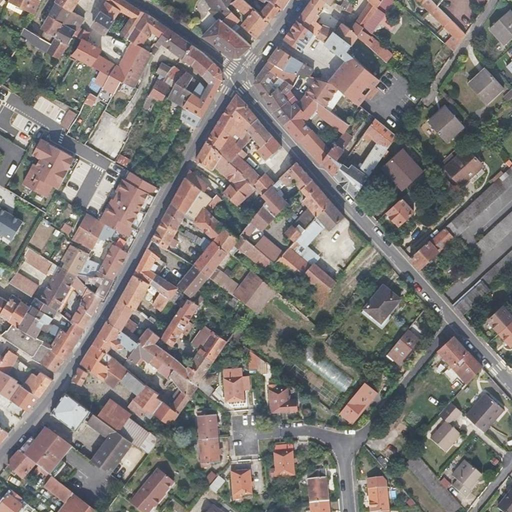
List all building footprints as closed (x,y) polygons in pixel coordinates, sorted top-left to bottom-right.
[(43,0),(42,0),(10,0),(10,3),(35,16),(44,1),(43,0)] [(79,0),(56,0),(55,2),(71,12),(79,0)] [(123,0),(122,0),(105,0),(107,2),(106,3),(118,10),(131,19),(137,9),(123,0)] [(268,24),(259,17),(235,0),(229,0),(227,5),(246,19),(240,27),(256,39),(268,24)] [(287,3),(289,0),(257,0),(263,4),(266,2),(269,4),(269,3),(279,10),(282,11),(287,3)] [(321,9),(325,3),(320,0),(312,0),(310,2),(321,9)] [(364,28),(382,0),(371,0),(359,19),(357,22),(364,28)] [(372,34),(395,0),(382,0),(364,28),(372,34)] [(465,35),(438,8),(429,0),(416,0),(453,36),(449,43),(456,49),(465,35)] [(64,25),(71,12),(55,2),(50,17),(64,25)] [(334,33),(331,32),(325,30),(318,28),(314,24),(319,16),(318,14),(321,9),(310,2),(296,23),(312,36),(325,46),(334,33)] [(114,19),(118,10),(106,3),(101,11),(114,19)] [(272,20),(279,10),(269,3),(269,4),(259,17),(268,24),(272,20)] [(250,47),(235,33),(222,22),(227,14),(224,9),(222,7),(216,17),(220,20),(206,41),(226,54),(233,58),(235,58),(237,57),(250,47)] [(143,30),(151,18),(137,9),(131,19),(120,36),(133,44),(143,30)] [(113,23),(114,19),(101,11),(98,18),(96,24),(97,29),(110,36),(112,31),(113,23)] [(75,32),(83,19),(71,12),(64,25),(75,32)] [(504,46),(511,39),(511,16),(508,12),(488,29),(504,46)] [(237,22),(227,14),(222,22),(235,33),(238,29),(234,26),(237,22)] [(67,46),(75,32),(64,25),(50,17),(42,30),(55,38),(67,46)] [(151,35),(158,23),(151,18),(143,30),(151,35)] [(384,48),(363,30),(364,28),(357,22),(352,30),(374,51),(379,55),(384,48)] [(153,57),(157,49),(158,50),(161,46),(181,60),(192,46),(178,36),(158,23),(151,35),(147,41),(145,40),(140,48),(122,80),(134,87),(152,56),(153,57)] [(301,54),(312,36),(296,23),(283,41),(301,54)] [(345,41),(352,30),(343,24),(335,34),(345,41)] [(58,59),(67,46),(55,38),(51,45),(39,38),(39,36),(25,27),(19,36),(58,59)] [(84,41),(89,31),(85,29),(79,39),(81,40),(84,41)] [(356,107),(379,80),(340,47),(345,41),(335,34),(334,33),(325,46),(344,61),(329,84),(328,86),(330,86),(336,91),(348,100),(356,107)] [(95,57),(99,50),(84,41),(81,40),(71,58),(101,72),(95,83),(114,93),(122,80),(140,48),(133,44),(118,69),(95,57)] [(310,74),(315,67),(278,43),(268,56),(283,67),(302,73),(310,74)] [(191,67),(203,54),(199,51),(192,46),(181,60),(191,67)] [(202,76),(213,64),(203,54),(191,67),(202,76)] [(283,67),(268,56),(261,65),(289,91),(299,100),(306,89),(315,91),(326,92),(330,86),(328,86),(329,84),(328,78),(310,74),(302,73),(283,67)] [(208,84),(219,70),(213,64),(202,76),(208,84)] [(170,71),(161,65),(157,74),(160,76),(157,82),(159,82),(162,80),(170,71)] [(285,102),(281,97),(289,91),(261,65),(254,75),(253,86),(272,113),(285,102)] [(215,91),(221,81),(221,74),(219,70),(208,84),(215,91)] [(486,105),(503,89),(486,70),(469,86),(486,105)] [(160,103),(169,87),(173,89),(179,78),(170,71),(162,80),(159,82),(157,82),(149,98),(160,103)] [(184,109),(193,94),(185,90),(191,79),(184,73),(179,78),(173,89),(167,100),(184,109)] [(193,94),(198,84),(191,79),(185,90),(193,94)] [(368,116),(391,90),(379,80),(356,107),(368,116)] [(214,94),(215,91),(208,84),(205,91),(198,84),(193,94),(184,109),(201,118),(214,94)] [(304,127),(313,114),(317,108),(323,112),(336,91),(330,86),(326,92),(321,99),(308,118),(306,118),(304,122),(293,113),(284,127),(295,139),(304,127)] [(293,113),(301,103),(299,100),(289,91),(281,97),(285,102),(272,113),(284,127),(293,113)] [(321,99),(326,92),(315,91),(313,97),(321,99)] [(335,119),(348,100),(336,91),(323,112),(335,119)] [(235,137),(241,128),(248,133),(257,120),(244,108),(236,95),(206,142),(220,156),(233,135),(235,137)] [(68,128),(77,112),(70,108),(61,124),(68,128)] [(335,119),(323,112),(317,108),(313,114),(342,134),(347,127),(335,119)] [(462,127),(445,108),(428,124),(445,142),(462,127)] [(189,137),(201,118),(184,109),(174,128),(189,137)] [(257,143),(269,133),(257,120),(248,133),(249,135),(253,139),(257,143)] [(397,137),(374,120),(361,139),(367,143),(370,139),(378,145),(364,166),(373,172),(397,137)] [(331,151),(313,135),(304,127),(295,139),(304,149),(320,167),(322,164),(331,151)] [(259,146),(271,136),(269,133),(257,143),(259,146)] [(241,150),(253,139),(249,135),(239,148),(241,150)] [(267,162),(282,148),(278,144),(271,136),(259,146),(256,150),(267,162)] [(60,188),(75,158),(74,157),(75,155),(42,138),(34,155),(41,158),(38,165),(35,163),(24,184),(48,197),(54,185),(60,188)] [(343,165),(337,162),(344,152),(342,151),(347,143),(340,138),(331,151),(322,164),(334,177),(342,167),(343,165)] [(212,170),(221,156),(220,156),(206,142),(194,161),(210,173),(212,170)] [(462,187),(484,167),(467,148),(445,169),(462,187)] [(276,183),(266,173),(261,179),(240,159),(243,156),(244,152),(241,150),(231,161),(229,164),(246,180),(257,192),(262,197),(271,188),(276,183)] [(405,189),(423,172),(403,150),(385,167),(405,189)] [(257,192),(246,180),(229,164),(221,156),(212,170),(231,184),(221,198),(236,208),(257,192)] [(312,180),(295,163),(280,180),(288,188),(290,188),(294,184),(301,191),(312,180)] [(368,179),(373,172),(364,166),(359,173),(368,179)] [(368,179),(359,173),(352,168),(349,172),(342,167),(334,177),(355,200),(368,179)] [(213,216),(218,209),(216,207),(218,204),(217,202),(216,200),(207,194),(199,205),(191,200),(194,195),(197,197),(202,190),(193,183),(199,175),(191,168),(185,178),(175,198),(172,204),(213,230),(216,226),(219,221),(213,216)] [(487,206),(511,183),(511,172),(508,169),(452,219),(462,231),(468,226),(468,224),(487,206)] [(113,198),(106,214),(102,221),(106,223),(116,229),(132,238),(134,239),(160,189),(131,172),(127,181),(123,179),(117,191),(119,192),(116,200),(113,198)] [(440,185),(432,176),(430,174),(424,179),(426,181),(434,190),(440,185)] [(317,219),(331,203),(312,180),(301,191),(307,198),(303,203),(309,209),(284,235),(294,244),(297,240),(299,239),(308,229),(317,219)] [(287,206),(271,188),(262,197),(268,203),(264,208),(275,218),(287,206)] [(415,213),(402,199),(387,213),(400,227),(415,213)] [(330,232),(344,219),(331,203),(317,219),(326,228),(330,232)] [(235,239),(216,226),(213,230),(172,204),(163,221),(162,222),(171,228),(174,222),(181,226),(184,221),(189,226),(214,243),(228,252),(231,246),(243,257),(245,255),(261,268),(268,260),(238,236),(235,239)] [(0,232),(13,240),(24,221),(13,215),(13,217),(8,214),(9,212),(1,208),(0,209),(0,208),(0,232)] [(261,232),(275,218),(264,208),(246,227),(253,233),(257,229),(261,232)] [(511,228),(511,209),(476,244),(485,254),(511,228)] [(111,238),(116,229),(106,223),(102,221),(89,214),(76,240),(93,249),(98,239),(105,243),(106,240),(108,240),(109,238),(111,238)] [(318,238),(326,228),(317,219),(308,229),(318,238)] [(420,271),(462,231),(452,219),(409,259),(420,271)] [(68,233),(73,224),(68,222),(63,231),(68,233)] [(166,249),(177,233),(171,228),(162,222),(153,240),(162,246),(166,249)] [(309,247),(318,238),(308,229),(299,239),(309,247)] [(197,243),(185,235),(183,238),(195,245),(197,243)] [(123,249),(126,243),(119,239),(116,246),(123,249)] [(216,270),(228,252),(214,243),(212,246),(203,240),(201,243),(198,241),(197,243),(195,245),(199,248),(198,249),(205,253),(193,269),(210,281),(234,298),(241,289),(216,270)] [(336,284),(314,264),(311,267),(301,258),(295,252),(302,245),(297,240),(294,244),(274,265),(321,303),(336,284)] [(115,280),(128,254),(122,250),(123,249),(116,246),(113,244),(102,267),(87,259),(89,256),(71,245),(59,266),(78,277),(81,271),(94,277),(95,276),(97,273),(99,272),(115,280)] [(52,278),(58,266),(37,255),(27,248),(21,258),(24,260),(23,262),(52,278)] [(314,264),(320,258),(310,248),(301,258),(311,267),(314,264)] [(511,271),(511,250),(453,307),(463,317),(511,271)] [(157,278),(166,266),(147,252),(146,254),(134,276),(150,288),(157,278)] [(57,313),(73,285),(77,289),(82,295),(81,298),(84,299),(72,320),(66,315),(63,318),(73,325),(74,326),(76,324),(85,329),(87,326),(93,314),(102,299),(95,296),(88,292),(86,289),(78,277),(59,266),(58,266),(52,278),(38,303),(57,313)] [(194,303),(210,281),(193,269),(177,291),(194,303)] [(111,286),(115,280),(99,272),(97,273),(95,276),(94,277),(81,271),(78,277),(86,289),(88,285),(93,284),(99,287),(95,296),(102,299),(104,300),(111,286)] [(31,298),(38,287),(16,273),(9,284),(31,298)] [(138,308),(151,290),(150,288),(134,276),(120,300),(136,312),(138,308)] [(178,296),(157,278),(150,288),(151,290),(161,297),(170,304),(175,308),(181,300),(179,299),(180,298),(177,296),(178,296)] [(381,325),(399,301),(383,288),(364,311),(381,325)] [(161,315),(170,304),(161,297),(153,308),(161,315)] [(0,316),(7,321),(17,306),(7,300),(5,303),(0,311),(0,316)] [(57,313),(38,303),(35,300),(30,306),(55,318),(57,313)] [(136,312),(120,300),(117,306),(132,317),(136,312)] [(195,325),(190,323),(191,322),(206,302),(202,300),(196,307),(192,305),(191,306),(189,304),(186,307),(184,306),(180,311),(181,312),(166,332),(162,338),(173,345),(184,331),(189,334),(195,325)] [(16,327),(29,308),(20,303),(17,306),(7,321),(13,325),(16,327)] [(61,331),(51,324),(55,318),(30,306),(29,308),(16,327),(30,336),(49,350),(51,347),(45,342),(49,334),(56,339),(61,331)] [(126,325),(132,317),(117,306),(108,322),(121,332),(126,325)] [(500,334),(511,322),(511,316),(503,306),(488,321),(500,334)] [(145,312),(138,308),(136,312),(143,316),(145,312)] [(245,327),(237,321),(231,328),(239,335),(245,327)] [(130,339),(121,332),(108,322),(107,322),(93,344),(106,354),(112,347),(117,352),(123,351),(125,348),(131,340),(130,339)] [(510,345),(511,343),(511,322),(500,334),(510,345)] [(66,361),(85,329),(76,324),(74,326),(73,325),(70,331),(68,334),(62,331),(61,331),(56,339),(51,347),(49,350),(64,359),(66,361)] [(49,350),(30,336),(16,327),(13,325),(7,331),(5,331),(2,334),(1,336),(32,356),(31,358),(41,363),(40,364),(55,374),(64,359),(49,350)] [(135,332),(126,325),(121,332),(130,339),(132,336),(135,332)] [(211,372),(232,345),(206,326),(194,343),(201,349),(194,360),(211,372)] [(165,351),(155,343),(160,337),(148,328),(139,341),(132,336),(130,339),(131,340),(140,346),(155,357),(163,363),(198,388),(203,382),(211,372),(194,360),(187,369),(174,358),(165,351)] [(399,365),(419,340),(407,331),(387,355),(399,365)] [(482,369),(472,357),(454,338),(439,351),(464,376),(470,383),(482,369)] [(133,354),(140,346),(131,340),(125,348),(133,354)] [(106,354),(93,344),(80,365),(110,388),(117,383),(119,380),(127,371),(106,354)] [(155,357),(140,346),(133,354),(128,361),(137,365),(143,358),(150,363),(155,357)] [(354,380),(308,346),(298,358),(345,392),(354,380)] [(16,356),(9,351),(6,349),(4,353),(7,354),(3,361),(0,365),(0,374),(3,376),(15,359),(16,356)] [(271,372),(271,367),(262,360),(254,354),(254,371),(255,372),(271,372)] [(154,375),(163,363),(155,357),(150,363),(146,369),(154,375)] [(158,397),(174,376),(184,394),(172,410),(178,416),(199,389),(198,388),(163,363),(154,375),(145,386),(158,397)] [(41,400),(54,381),(32,368),(20,387),(22,388),(39,399),(41,400)] [(86,376),(85,372),(79,368),(71,382),(78,386),(80,386),(86,376)] [(144,385),(127,371),(119,380),(138,394),(144,385)] [(252,389),(251,379),(245,380),(245,371),(226,372),(227,380),(226,380),(227,403),(246,402),(245,390),(252,389)] [(0,393),(13,402),(22,388),(20,387),(3,376),(0,374),(0,393)] [(216,391),(203,382),(198,388),(199,389),(210,398),(216,391)] [(291,402),(290,391),(278,392),(277,383),(269,383),(272,415),(300,413),(299,402),(291,402)] [(365,406),(376,394),(364,383),(339,414),(351,423),(363,407),(365,406)] [(172,410),(158,397),(145,386),(144,385),(138,394),(127,407),(141,418),(143,416),(149,420),(152,416),(169,428),(178,416),(172,410)] [(30,412),(39,399),(22,388),(13,402),(30,412)] [(75,431),(90,413),(64,394),(51,412),(75,431)] [(505,412),(486,395),(468,416),(486,432),(505,412)] [(445,451),(462,434),(451,424),(462,413),(452,402),(440,416),(447,422),(431,439),(445,451)] [(127,420),(128,419),(108,403),(97,418),(117,432),(127,420)] [(221,438),(219,415),(210,415),(210,411),(197,412),(200,440),(221,438)] [(108,475),(132,443),(126,439),(120,435),(117,432),(97,418),(94,416),(88,424),(108,439),(91,462),(108,475)] [(138,448),(148,435),(127,420),(117,432),(120,435),(123,430),(129,434),(126,439),(132,443),(138,448)] [(39,437),(36,442),(31,438),(19,452),(36,465),(38,467),(43,471),(49,476),(54,480),(65,465),(61,462),(65,455),(72,447),(46,428),(39,437)] [(129,434),(123,430),(120,435),(126,439),(129,434)] [(223,461),(221,438),(200,440),(202,469),(214,468),(213,462),(223,461)] [(294,477),(293,446),(280,447),(277,451),(276,453),(276,478),(294,477)] [(24,479),(36,465),(19,452),(7,465),(24,479)] [(388,452),(377,461),(388,473),(397,463),(388,452)] [(453,511),(460,506),(449,493),(419,456),(409,465),(447,511),(453,511)] [(476,484),(482,477),(466,463),(453,477),(471,493),(478,485),(476,484)] [(36,480),(43,471),(38,467),(32,473),(33,474),(31,477),(36,480)] [(164,495),(173,484),(157,470),(129,505),(138,511),(147,511),(151,507),(153,509),(160,501),(158,500),(162,494),(164,495)] [(211,484),(218,475),(212,471),(206,480),(211,484)] [(253,496),(251,472),(232,474),(234,502),(242,501),(242,497),(253,496)] [(328,502),(326,478),(326,472),(308,473),(308,480),(305,480),(305,484),(308,485),(310,504),(328,502)] [(73,496),(54,480),(49,476),(45,482),(48,484),(45,488),(66,505),(73,496)] [(215,495),(226,482),(220,477),(209,490),(215,495)] [(390,511),(388,483),(384,479),(368,480),(370,511),(390,511)] [(501,511),(511,511),(511,490),(497,508),(501,511)] [(0,511),(34,511),(35,511),(13,493),(0,510),(0,511)] [(93,511),(73,496),(66,505),(60,511),(93,511)] [(329,511),(328,502),(310,504),(310,511),(329,511)]
